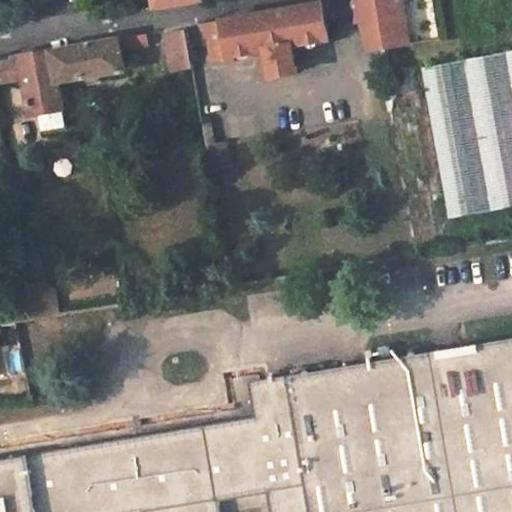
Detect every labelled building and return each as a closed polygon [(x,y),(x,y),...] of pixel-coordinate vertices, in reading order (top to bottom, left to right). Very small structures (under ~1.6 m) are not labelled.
[(204,0),(154,0),(156,8),(205,0),(204,0)] [(363,19),(370,50),(380,49),(412,44),(404,0),(348,0),(350,7),(353,21),(363,19)] [(326,17),(332,16),(332,10),(331,8),(326,2),(223,20),(229,56),(329,40),(326,17)] [(202,24),(207,59),(229,56),(223,20),(202,24)] [(120,38),(123,51),(151,46),(149,33),(120,38)] [(187,33),(161,38),(167,72),(193,68),(187,33)] [(67,82),(126,72),(123,51),(120,38),(53,51),(58,84),(67,82)] [(511,48),(422,62),(446,214),(511,203),(511,48)] [(67,134),(63,111),(58,84),(53,51),(22,56),(26,79),(32,117),(39,115),(43,137),(67,134)] [(10,62),(14,81),(26,79),(22,56),(19,56),(13,59),(10,62)] [(44,286),(27,289),(32,321),(59,316),(56,294),(44,286)] [(256,422),(0,463),(0,511),(511,511),(511,345),(421,360),(417,356),(413,362),(316,377),(310,373),(306,379),(251,387),(256,422)] [(108,393),(136,392),(135,377),(107,378),(108,393)]
